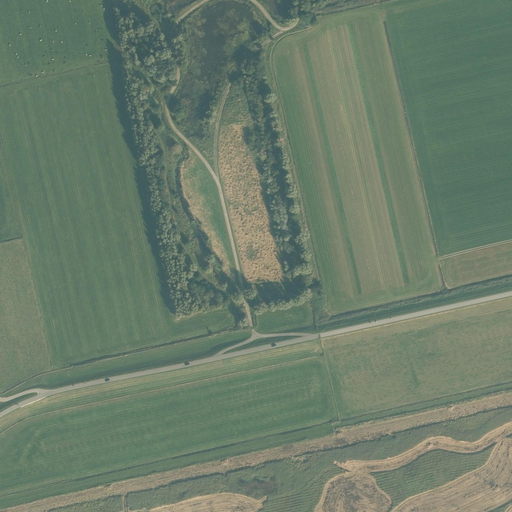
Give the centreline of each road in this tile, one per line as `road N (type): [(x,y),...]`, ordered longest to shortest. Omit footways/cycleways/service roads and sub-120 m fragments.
road 1 (tertiary): [(0,415),(78,385),(511,293)]
road 2 (track): [(218,184),(214,150),(227,90),(245,61),(283,29)]
